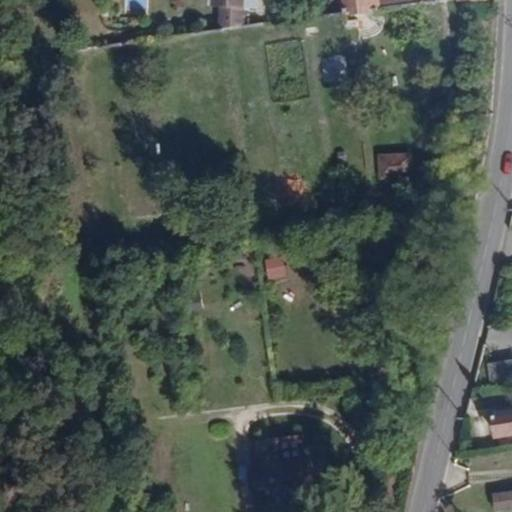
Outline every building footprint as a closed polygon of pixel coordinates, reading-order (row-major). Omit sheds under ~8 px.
[(214,0),(214,9),(258,14),(258,0),(214,0)] [(378,0),(339,0),(342,20),(381,16),(378,0)] [(287,276),(286,256),(265,256),(265,277),(287,276)] [(492,383),(511,379),(511,361),(511,360),(489,364),(492,383)] [(511,412),(486,417),(490,440),(511,436),(511,412)] [(262,445),(243,447),(247,502),(268,500),(267,493),(312,489),(309,447),(285,449),(286,454),(263,456),(262,445)] [(494,509),(511,508),(511,489),(493,490),(494,509)]
